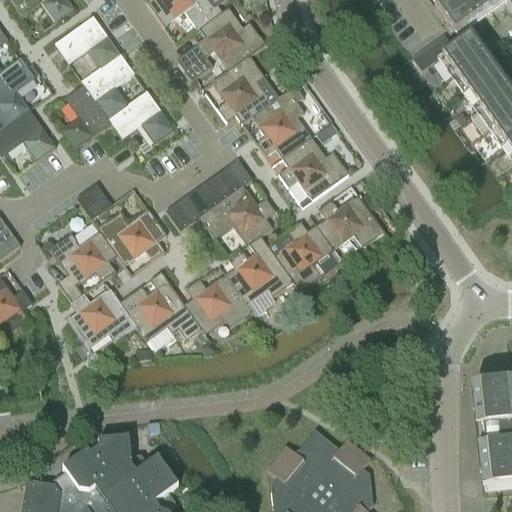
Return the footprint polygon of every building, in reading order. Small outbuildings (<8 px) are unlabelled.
[(10,0),(7,3),(21,22),(40,8),(53,27),(73,13),(63,0),(10,0)] [(197,34),(198,34),(222,17),(222,16),(217,10),(216,9),(213,11),(205,0),(154,0),(146,7),(162,30),(183,15),(197,34)] [(216,9),(217,10),(230,0),(205,0),(213,11),(216,9)] [(507,0),(447,0),(433,10),(453,39),(507,0)] [(213,55),(228,75),(248,60),(249,61),(265,49),(249,28),(241,33),(227,13),(222,16),(222,17),(198,34),(205,43),(196,50),(203,61),(204,61),(213,55)] [(100,73),(119,59),(92,22),(54,49),(68,68),(87,55),(100,73)] [(440,61),(504,150),(511,160),(511,101),(469,41),(453,52),(444,39),(411,62),(421,75),(440,61)] [(176,64),(184,75),(203,61),(196,50),(176,64)] [(84,89),(108,124),(127,110),(114,92),(133,78),(119,59),(100,73),(81,86),(83,90),(84,89)] [(228,75),(211,86),(226,107),(217,114),(225,125),(234,118),(242,129),(252,122),(251,121),(270,108),(269,108),(255,87),(263,82),(249,61),(248,60),(228,75)] [(203,61),(184,75),(191,86),(212,71),(204,61),(203,61)] [(0,77),(0,115),(9,127),(28,114),(15,96),(33,82),(20,63),(1,76),(1,77),(0,77)] [(73,155),(111,128),(108,124),(84,89),(83,90),(65,103),(78,122),(59,135),(73,155)] [(274,153),(281,163),(310,143),(295,122),(303,116),(288,95),(269,108),(270,108),(251,121),(252,122),(266,142),(256,149),(264,160),(274,153)] [(127,110),(108,124),(111,128),(121,143),(140,130),(154,148),(173,135),(146,96),(127,110)] [(28,114),(9,127),(0,133),(0,155),(3,160),(22,147),(36,165),(55,152),(28,114)] [(0,133),(9,127),(0,115),(0,133)] [(462,117),(455,122),(460,128),(466,123),(462,117)] [(331,128),(325,133),(331,141),(337,136),(331,128)] [(324,163),(310,143),(281,163),(289,174),(279,181),(286,190),(295,183),(311,205),(348,179),(332,157),(324,163)] [(147,145),(139,151),(143,157),(151,151),(147,145)] [(226,172),(240,192),(241,191),(242,192),(252,185),(237,164),(226,172)] [(216,179),(230,199),(240,192),(226,172),(216,179)] [(216,179),(206,186),(220,206),(230,199),(216,179)] [(196,194),(210,214),(220,206),(206,186),(196,194)] [(75,203),(83,214),(103,199),(95,189),(75,203)] [(256,212),(242,192),(241,191),(240,192),(230,199),(220,206),(210,214),(200,221),(198,222),(199,222),(213,243),(233,229),(248,250),(261,241),(271,233),(264,223),(274,216),(266,205),(256,212)] [(186,201),(200,221),(210,214),(196,194),(186,201)] [(369,195),(360,202),(369,215),(379,208),(369,195)] [(111,210),(103,199),(83,214),(91,225),(111,210)] [(325,223),(315,230),(332,254),(353,239),(362,252),(384,237),(357,200),(336,215),(329,205),(318,213),(325,223)] [(190,228),(199,222),(198,222),(200,221),(186,201),(176,208),(190,228)] [(308,201),(299,207),(302,212),(307,208),(311,205),(308,201)] [(179,236),(190,228),(176,208),(165,216),(179,236)] [(97,233),(100,237),(117,260),(124,270),(144,255),(151,265),(163,257),(155,247),(166,240),(148,216),(128,231),(118,218),(97,233)] [(298,227),(267,250),(274,260),(293,287),(300,296),(341,267),(332,254),(315,230),(305,237),(298,227)] [(0,232),(0,247),(12,239),(5,229),(0,232)] [(57,287),(71,307),(82,300),(75,291),(96,276),(103,286),(114,277),(107,267),(117,260),(100,237),(79,251),(70,238),(49,253),(46,249),(40,253),(47,263),(52,259),(67,280),(57,287)] [(0,264),(20,250),(12,239),(0,247),(0,264)] [(267,250),(261,241),(248,250),(254,259),(246,265),(239,255),(228,263),(235,273),(225,280),(245,308),(266,294),(271,302),(293,287),(274,260),(267,250)] [(148,286),(155,295),(167,286),(161,277),(148,286)] [(193,302),(184,309),(183,310),(193,323),(204,338),(225,323),(230,332),(251,316),(245,308),(225,280),(204,294),(197,285),(186,293),(193,302)] [(0,283),(0,344),(28,324),(22,315),(32,308),(23,295),(13,302),(0,283)] [(131,303),(122,310),(121,310),(135,331),(146,345),(166,330),(172,339),(193,323),(183,310),(184,309),(167,286),(155,295),(147,302),(140,292),(128,300),(131,303)] [(114,346),(135,331),(121,310),(122,310),(110,293),(89,309),(82,299),(82,300),(71,307),(78,317),(67,324),(88,353),(108,338),(114,346)] [(150,354),(137,356),(138,363),(151,362),(150,354)] [(511,384),(511,385),(499,386),(496,389),(495,390),(470,393),(475,435),(481,435),(483,453),(477,454),(481,496),(511,492),(511,384)] [(370,511),(372,509),(369,479),(362,473),(370,464),(346,444),(338,454),(314,434),(295,458),(285,451),(266,474),(275,482),(269,490),(270,490),(271,511),(370,511)] [(171,511),(174,507),(168,497),(177,491),(157,462),(147,469),(140,459),(130,461),(128,443),(97,446),(98,452),(89,459),(87,455),(62,473),(64,477),(53,485),(52,490),(26,486),(22,511),(171,511)]
